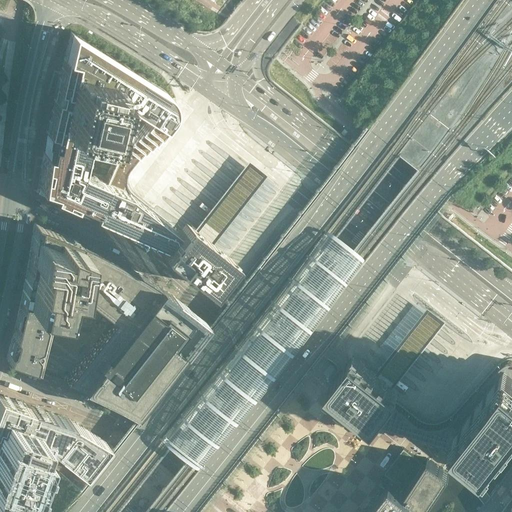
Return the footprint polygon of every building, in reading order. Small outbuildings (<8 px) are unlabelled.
[(40,185),(40,187),(40,189),(42,190),(43,191),(47,193),(50,194),(52,194),(52,195),(53,195),(55,196),(57,197),(62,199),(61,199),(63,200),(63,199),(71,203),(73,204),(74,203),(82,207),(82,208),(82,207),(91,211),(90,212),(92,213),(94,209),(106,215),(104,218),(106,219),(106,218),(112,221),(113,221),(119,224),(118,224),(119,224),(121,221),(133,226),(132,230),(133,230),(162,243),(157,249),(205,287),(221,266),(174,229),(133,196),(131,195),(129,193),(127,190),(125,187),(124,184),(124,181),(124,178),(124,175),(125,172),(126,169),(128,166),(160,126),(165,119),(168,116),(168,115),(170,112),(171,110),(171,107),(171,104),(171,101),(170,98),(169,96),(167,93),(165,91),(163,89),(71,32),(65,57),(65,58),(64,58),(65,58),(64,59),(64,60),(64,61),(63,67),(62,67),(63,67),(62,68),(62,69),(60,77),(60,78),(60,79),(61,79),(59,90),(62,91),(60,100),(55,99),(55,100),(55,101),(53,109),(52,110),(53,110),(52,111),(50,120),(50,121),(50,122),(48,131),(47,131),(48,131),(47,132),(47,133),(47,134),(48,134),(47,135),(47,136),(47,138),(47,140),(46,140),(46,141),(47,141),(46,142),(46,143),(46,145),(46,146),(46,147),(45,147),(45,148),(46,148),(45,150),(45,152),(44,154),(45,154),(44,156),(44,158),(44,159),(43,164),(43,165),(43,170),(47,171),(46,173),(46,175),(42,175),(41,175),(41,176),(42,176),(41,181),(40,183),(41,183),(40,185)] [(150,168),(151,190),(171,203),(176,202),(179,199),(182,199),(181,196),(175,192),(182,192),(182,187),(188,186),(183,183),(182,171),(185,167),(177,168),(177,162),(174,166),(166,167),(164,145),(150,168)] [(396,179),(356,147),(303,214),(276,249),(259,271),(242,292),(226,313),(248,329),(158,442),(163,446),(189,466),(193,469),(275,365),(283,356),(305,373),(320,353),(340,328),(354,310),(381,275),(433,209),(396,179)] [(204,248),(264,173),(248,160),(189,235),(204,248)] [(71,300),(73,288),(80,242),(35,223),(35,224),(32,248),(28,271),(24,290),(59,297),(71,300)] [(221,370),(222,370),(223,370),(238,351),(237,350),(238,349),(238,348),(211,327),(211,328),(208,328),(207,327),(209,324),(199,317),(197,319),(189,313),(191,310),(173,297),(159,286),(146,278),(134,271),(124,265),(118,261),(104,254),(95,249),(94,251),(91,249),(84,246),(82,245),(83,243),(80,242),(73,288),(112,319),(88,348),(69,372),(66,376),(64,380),(80,386),(97,394),(114,403),(117,404),(132,413),(136,416),(138,413),(139,413),(139,414),(140,417),(140,418),(166,439),(167,438),(168,438),(169,437),(170,438),(185,419),(184,418),(184,417),(185,415),(186,416),(186,415),(187,416),(203,396),(202,395),(202,394),(203,393),(204,392),(205,393),(220,374),(221,374),(219,373),(220,372),(221,370)] [(53,320),(59,297),(24,290),(22,301),(15,332),(7,360),(22,366),(40,372),(53,320)] [(428,306),(372,378),(389,392),(445,320),(428,306)] [(326,388),(324,391),(330,396),(342,405),(364,423),(371,428),(374,423),(444,443),(484,472),(485,473),(486,473),(511,439),(511,361),(510,361),(509,361),(508,361),(507,361),(506,362),(505,362),(504,363),(503,363),(502,364),(502,365),(490,377),(477,391),(473,395),(469,400),(465,404),(461,409),(457,413),(456,414),(455,415),(454,416),(453,417),(452,417),(451,418),(451,419),(450,419),(448,420),(447,421),(446,421),(445,422),(444,422),(443,422),(442,423),(441,423),(440,423),(438,424),(437,424),(436,424),(435,424),(434,424),(433,424),(431,424),(430,424),(429,424),(428,424),(427,423),(425,423),(424,423),(423,422),(422,422),(421,422),(420,421),(419,421),(418,420),(417,419),(415,419),(414,418),(413,417),(411,416),(410,415),(408,413),(407,412),(406,411),(404,410),(403,409),(402,408),(400,407),(391,401),(395,397),(389,392),(367,374),(348,359),(345,364),(340,370),(326,388)] [(0,496),(2,493),(10,496),(15,482),(19,484),(29,453),(34,441),(48,446),(80,471),(104,440),(70,420),(69,420),(0,395),(0,496)] [(423,511),(425,510),(450,473),(443,469),(441,467),(440,466),(427,458),(424,464),(404,448),(383,474),(392,480),(384,490),(366,511),(423,511)] [(342,488),(352,496),(382,458),(372,450),(342,488)] [(81,490),(65,510),(66,511),(108,511),(84,492),(82,491),(81,490)]
